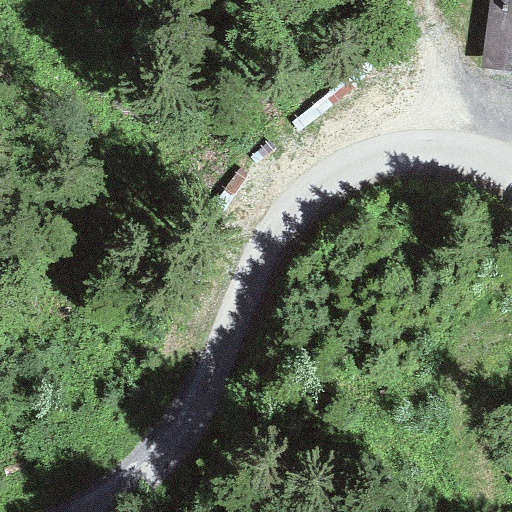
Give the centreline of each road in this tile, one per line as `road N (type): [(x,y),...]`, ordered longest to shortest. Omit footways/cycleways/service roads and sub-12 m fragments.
road 1 (unclassified): [(87,511),(144,470),(193,416),(251,284),(307,195),(336,173),(406,151),(446,150),(511,170)]
road 2 (track): [(415,0),(464,98),(477,156)]
